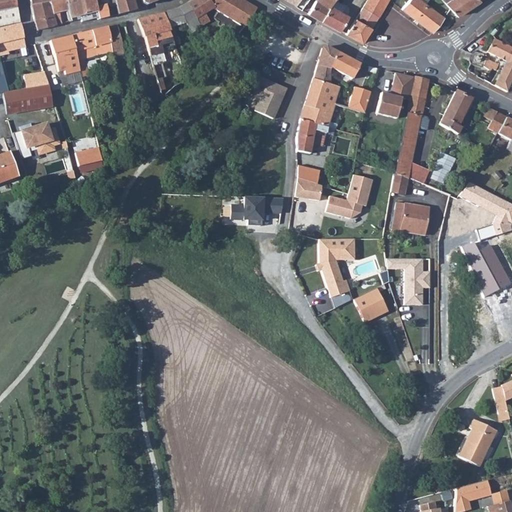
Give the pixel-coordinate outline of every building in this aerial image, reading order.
[(0,0),(0,11),(18,8),(15,0),(0,0)] [(51,5),(49,0),(30,0),(32,9),(51,5)] [(71,24),(65,0),(49,0),(51,5),(57,27),(62,26),(59,15),(63,14),(66,25),(71,24)] [(76,2),(75,0),(65,0),(71,24),(82,21),(81,18),(77,2),(76,2)] [(75,0),(76,2),(77,2),(81,18),(85,18),(86,22),(90,21),(88,17),(97,15),(95,8),(97,7),(96,2),(98,1),(98,0),(75,0)] [(133,0),(115,0),(118,10),(115,11),(115,15),(136,9),(133,0)] [(246,28),(258,9),(241,0),(193,0),(187,4),(202,28),(211,23),(205,15),(210,12),(216,10),(223,14),(246,28)] [(284,0),(301,10),(308,0),(284,0)] [(316,1),(309,14),(321,21),(329,0),(321,0),(319,3),(316,1)] [(329,0),(321,21),(339,32),(348,14),(334,7),(338,0),(329,0)] [(387,0),(367,0),(362,8),(378,18),(387,1),(387,0)] [(408,0),(401,10),(432,32),(443,17),(424,3),(420,0),(408,0)] [(478,0),(441,0),(457,17),(479,1),(478,0)] [(202,28),(187,4),(178,9),(165,13),(170,31),(169,32),(171,38),(175,46),(181,44),(175,28),(187,24),(194,34),(202,28)] [(51,5),(32,9),(38,31),(57,27),(51,5)] [(104,5),(97,7),(95,8),(97,15),(98,19),(107,17),(104,5)] [(18,8),(0,11),(0,27),(22,22),(18,8)] [(355,19),(371,29),(378,18),(362,8),(355,19)] [(218,20),(223,14),(216,10),(210,12),(218,20)] [(170,31),(165,13),(140,19),(145,38),(146,38),(151,55),(159,81),(165,79),(163,68),(158,51),(156,43),(171,38),(169,32),(170,31)] [(355,19),(346,35),(362,44),(371,29),(355,19)] [(10,51),(26,47),(22,25),(0,30),(0,55),(11,54),(10,51)] [(112,52),(114,58),(119,57),(120,60),(125,59),(118,25),(107,28),(112,52)] [(81,71),(82,77),(88,75),(84,59),(112,52),(107,28),(72,36),(81,71)] [(81,71),(72,36),(51,41),(58,72),(64,71),(66,75),(81,71)] [(511,49),(493,41),(487,54),(507,62),(511,64),(511,49)] [(181,63),(175,46),(172,48),(179,64),(181,63)] [(329,72),(330,70),(337,53),(325,47),(322,50),(317,66),(329,72)] [(163,49),(158,51),(163,68),(168,66),(164,54),(163,49)] [(330,70),(333,71),(353,80),(360,65),(353,62),(337,53),(330,70)] [(486,60),(483,67),(490,71),(491,68),(496,71),(498,66),(486,60)] [(1,62),(0,61),(0,92),(2,92),(2,91),(8,90),(1,62)] [(511,83),(511,64),(507,62),(495,87),(508,93),(510,88),(511,83)] [(317,66),(313,79),(329,84),(329,72),(317,66)] [(24,74),(27,87),(49,84),(44,71),(24,74)] [(410,98),(415,78),(396,74),(391,96),(382,94),(377,114),(398,119),(402,100),(410,102),(410,98)] [(253,112),(272,120),(285,89),(259,78),(251,97),(258,100),(253,112)] [(430,82),(415,78),(410,98),(424,101),(426,102),(430,82)] [(301,120),(326,128),(329,127),(332,115),(331,114),(334,106),(340,88),(329,84),(313,79),(301,120)] [(27,87),(3,92),(6,115),(52,107),(49,84),(27,87)] [(353,88),(347,110),(365,115),(370,93),(353,88)] [(472,99),(457,91),(443,118),(460,127),(472,99)] [(405,181),(408,169),(419,117),(421,118),(424,101),(410,98),(410,102),(394,174),(393,177),(405,181)] [(331,114),(332,115),(363,124),(365,115),(347,110),(334,106),(331,114)] [(506,119),(489,109),(484,118),(492,122),(488,129),(498,135),(506,119)] [(419,129),(426,131),(430,118),(423,116),(419,129)] [(460,127),(443,118),(440,125),(463,138),(467,131),(460,127)] [(511,122),(506,119),(498,135),(511,142),(507,150),(511,153),(511,122)] [(298,136),(297,152),(310,154),(316,132),(324,134),(326,128),(301,120),(298,136)] [(47,121),(19,130),(25,149),(37,147),(39,155),(56,150),(55,146),(60,144),(55,127),(50,128),(47,121)] [(101,149),(76,155),(79,168),(104,162),(101,149)] [(7,153),(0,155),(0,181),(14,176),(7,153)] [(298,166),(297,178),(317,184),(320,170),(298,166)] [(405,181),(422,187),(425,173),(408,169),(405,181)] [(491,175),(500,179),(503,175),(494,170),(491,175)] [(373,180),(353,175),(346,201),(329,196),(325,213),(351,220),(360,213),(362,206),(366,207),(373,180)] [(402,196),(405,181),(393,177),(390,194),(402,196)] [(319,200),(321,186),(317,184),(297,178),(294,196),(319,200)] [(511,206),(465,182),(459,198),(496,215),(492,225),(475,229),(479,240),(511,228),(511,206)] [(262,213),(281,214),(283,198),(243,198),(243,207),(230,206),(229,220),(247,221),(247,226),(261,226),(261,219),(258,216),(262,213)] [(398,231),(423,235),(427,211),(394,205),(390,233),(398,234),(398,231)] [(347,259),(346,239),(336,239),(318,240),(319,264),(332,298),(351,291),(347,280),(343,281),(335,260),(347,259)] [(474,244),(461,248),(470,270),(484,297),(511,284),(490,246),(478,252),(474,244)] [(421,262),(382,262),(384,272),(402,272),(402,307),(421,307),(421,290),(429,290),(429,274),(421,275),(421,262)] [(374,291),(352,301),(364,324),(385,313),(374,291)] [(511,373),(511,374),(511,375),(511,379),(499,385),(500,386),(503,400),(511,395),(511,373)] [(503,400),(500,386),(491,389),(498,414),(506,412),(503,400)] [(506,412),(498,414),(499,421),(507,419),(506,412)] [(495,430),(472,420),(468,428),(471,430),(457,457),(477,466),(495,430)] [(440,511),(439,501),(417,504),(418,511),(440,511)] [(511,511),(511,507),(510,501),(491,506),(492,511),(511,511)]
